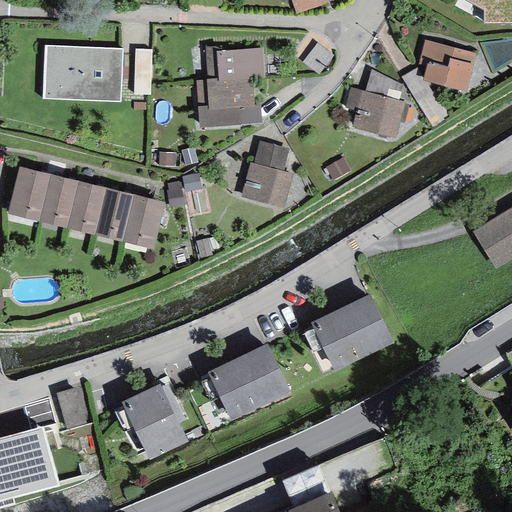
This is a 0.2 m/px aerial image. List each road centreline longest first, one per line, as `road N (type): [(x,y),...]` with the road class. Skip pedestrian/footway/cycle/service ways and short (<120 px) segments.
road 1 (residential): [(0,394),(114,362),(266,297),(511,146)]
road 2 (tertiary): [(150,511),(344,429),(511,332)]
road 3 (residential): [(0,2),(331,18),(374,0)]
road 4 (unknown): [(282,129),(339,71),(348,44),(331,18)]
